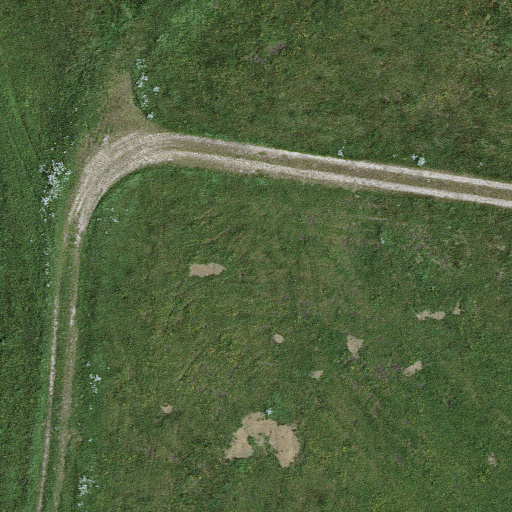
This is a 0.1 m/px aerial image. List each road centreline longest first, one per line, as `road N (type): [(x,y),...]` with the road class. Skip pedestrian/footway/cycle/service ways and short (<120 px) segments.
road 1 (track): [(51,511),(71,269),(85,204),(124,152),(155,143),(204,149)]
road 2 (track): [(511,192),(204,149)]
